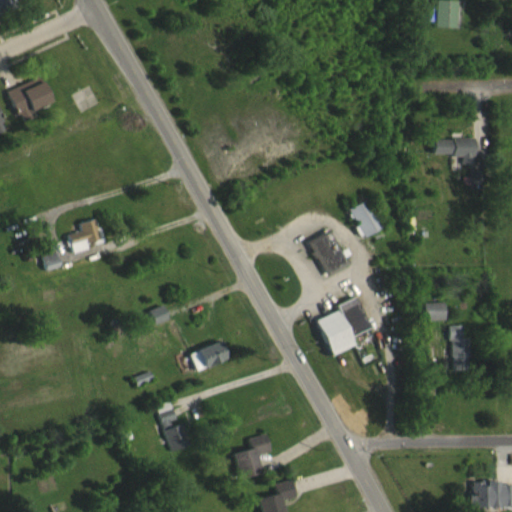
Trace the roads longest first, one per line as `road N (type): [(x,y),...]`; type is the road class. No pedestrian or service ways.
road 1 (tertiary): [(93,0),(373,511)]
road 2 (residential): [(336,454),(511,449)]
road 3 (residential): [(345,69),(511,70)]
